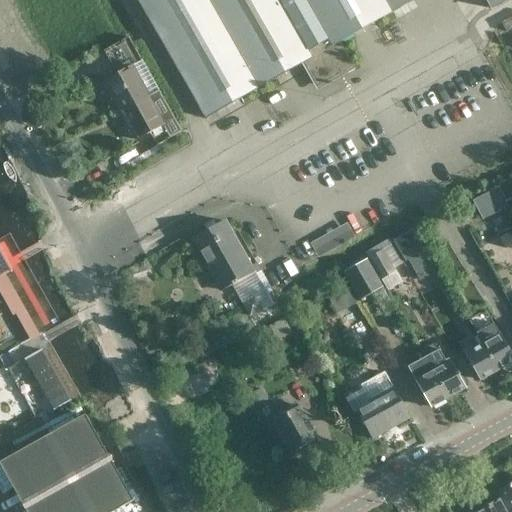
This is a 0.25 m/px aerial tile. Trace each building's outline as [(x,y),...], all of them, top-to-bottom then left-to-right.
[(137,0),(205,119),(301,65),(305,63),(317,85),(345,69),(348,73),(354,69),(340,43),(416,0),(484,0),(491,10),(507,0),(137,0)] [(104,82),(120,112),(158,91),(129,37),(105,51),(118,75),(104,82)] [(149,133),(157,146),(181,133),(158,91),(120,112),(136,141),(149,133)] [(224,220),(216,225),(213,220),(204,225),(207,231),(192,239),(222,290),(233,284),(233,285),(238,282),(238,281),(253,272),(268,298),(259,303),(255,298),(242,305),(249,317),(266,307),(274,321),(283,316),(270,293),(272,292),(258,268),(254,270),(224,220)] [(351,221),(313,239),(319,253),(357,236),(351,221)] [(383,279),(396,271),(382,250),(370,257),(383,279)] [(10,272),(5,263),(0,253),(0,285),(16,315),(18,313),(30,334),(37,330),(6,274),(10,272)] [(366,259),(344,273),(361,300),(383,287),(366,259)] [(345,282),(326,293),(338,314),(356,303),(345,282)] [(448,336),(462,330),(449,305),(436,312),(448,336)] [(482,345),(497,371),(511,362),(511,356),(498,331),(490,336),(492,339),(482,345)] [(471,346),(463,351),(479,381),(497,371),(482,345),(473,350),(471,346)] [(425,358),(448,398),(465,389),(443,348),(425,358)] [(53,411),(71,401),(41,350),(23,360),(53,411)] [(408,368),(431,408),(448,398),(425,358),(408,368)] [(372,440),(397,426),(410,418),(391,384),(367,398),(361,387),(344,397),(350,407),(353,406),(372,440)] [(261,389),(245,398),(251,408),(267,399),(261,389)] [(292,455),(296,452),(298,455),(308,450),(306,446),(318,439),(299,407),(273,422),(292,455)] [(0,465),(25,511),(114,511),(135,501),(86,412),(0,459),(0,465)] [(117,447),(129,467),(141,461),(130,440),(117,447)] [(511,511),(511,483),(496,492),(507,511),(511,511)] [(507,511),(496,492),(495,493),(499,499),(476,511),(507,511)]
